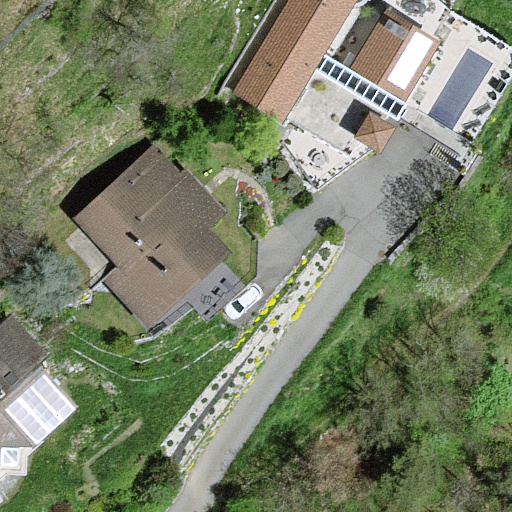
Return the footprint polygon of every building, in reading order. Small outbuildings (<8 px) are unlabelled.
[(353,0),(292,0),(240,87),(284,114),(353,0)] [(436,41),(391,13),(358,66),(403,94),(436,41)] [(393,126),(370,114),(358,137),(381,149),(393,126)] [(179,184),(151,154),(85,215),(130,263),(118,275),(154,314),(224,249),(202,225),(216,212),(185,178),(179,184)] [(39,355),(12,325),(0,335),(0,473),(74,406),(32,361),(39,355)]
